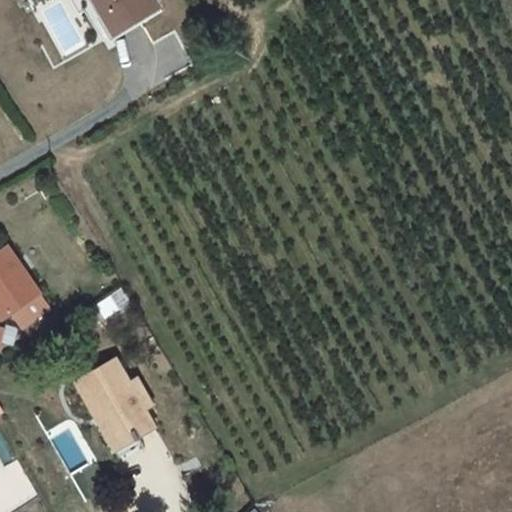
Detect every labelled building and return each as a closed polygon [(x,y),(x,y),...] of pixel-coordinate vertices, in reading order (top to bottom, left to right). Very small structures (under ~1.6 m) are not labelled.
[(164,7),(159,0),(86,0),(94,11),(86,15),(96,32),(104,26),(114,42),(164,7)] [(169,15),(164,7),(114,42),(119,49),(169,15)] [(25,272),(10,250),(0,256),(0,297),(9,310),(21,326),(50,306),(25,272)] [(112,315),(131,303),(120,287),(101,299),(112,315)] [(9,310),(0,297),(0,320),(2,315),(9,310)] [(115,436),(134,425),(149,417),(145,410),(153,406),(138,379),(130,384),(117,361),(83,380),(115,436)] [(134,425),(140,435),(155,427),(149,417),(134,425)]
